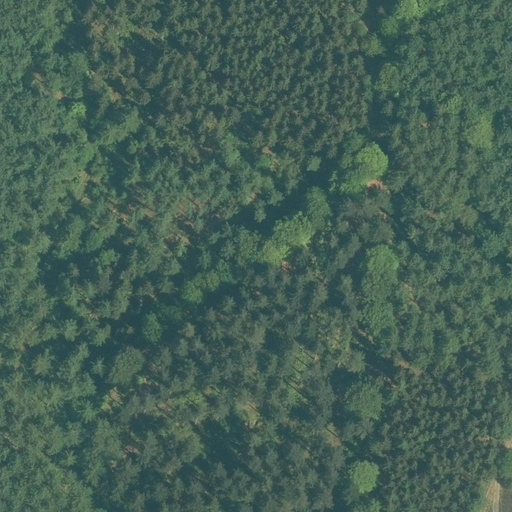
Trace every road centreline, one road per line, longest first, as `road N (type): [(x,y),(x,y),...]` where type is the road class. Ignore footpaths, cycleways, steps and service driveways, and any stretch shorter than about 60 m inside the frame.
road 1 (track): [(92,511),(87,459),(102,409),(132,357),(374,165),(365,0)]
road 2 (track): [(0,336),(93,165),(71,0)]
